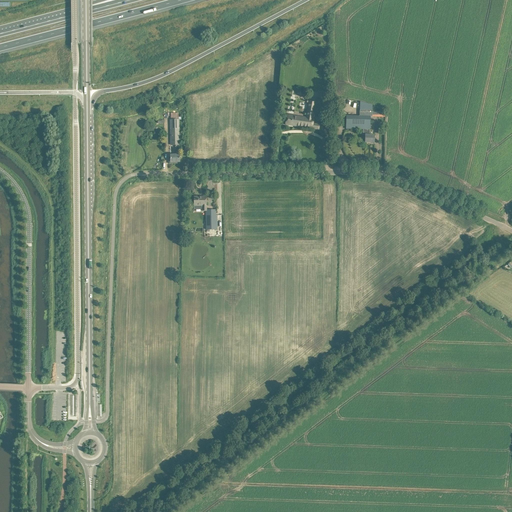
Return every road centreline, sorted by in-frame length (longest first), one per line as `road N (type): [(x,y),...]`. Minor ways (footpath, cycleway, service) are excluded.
road 1 (unclassified): [(138,174),(391,172),(511,230)]
road 2 (secondary): [(89,410),(87,111)]
road 3 (motorway): [(87,111),(98,91),(153,80),(306,0)]
road 4 (unclassified): [(77,326),(75,92)]
road 5 (tertiary): [(28,387),(28,214),(0,170)]
road 6 (motorway): [(0,48),(183,0)]
